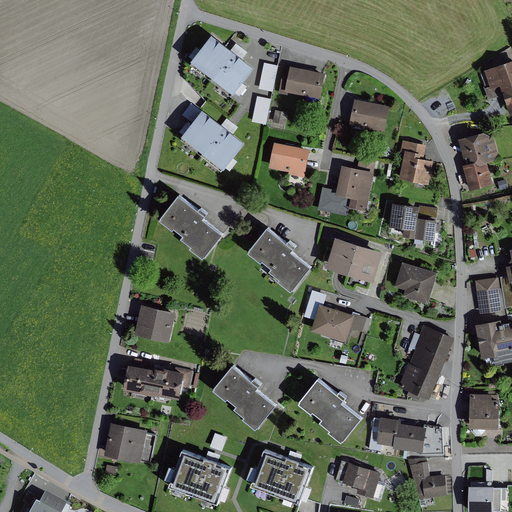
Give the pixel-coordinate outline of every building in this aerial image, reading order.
[(190,63),(232,96),(237,91),(245,81),(256,66),(244,57),(233,48),(214,34),(212,36),(203,47),(202,48),(195,58),(190,63)] [(237,43),(233,48),(244,57),(249,51),(237,43)] [(195,58),(202,48),(198,45),(191,55),(195,58)] [(511,60),(486,70),(486,72),(492,88),(501,84),(505,94),(511,113),(511,60)] [(279,65),(264,62),(259,88),(273,91),(279,65)] [(291,66),(285,65),(279,93),(288,95),(289,90),(321,98),(327,72),(292,65),(291,66)] [(492,88),(486,72),(481,74),(489,99),(505,94),(501,84),(492,88)] [(249,84),(245,81),(237,91),(241,95),(249,84)] [(272,98),(258,95),(252,121),(266,124),(272,98)] [(356,98),(351,123),(386,131),(392,105),(356,98)] [(193,122),(202,111),(192,103),(183,114),(193,122)] [(181,138),(223,171),(227,166),(235,156),(246,141),(234,132),(223,123),(204,109),(202,111),(193,122),(193,123),(185,133),(181,138)] [(289,112),(276,109),(273,122),(286,124),(289,112)] [(227,118),(223,123),(234,132),(239,126),(227,118)] [(185,133),(193,123),(189,120),(181,130),(185,133)] [(485,130),(461,137),(465,157),(467,157),(469,163),(464,164),(471,189),(494,183),(488,161),(495,159),(499,152),(494,137),(485,130)] [(427,144),(404,140),(402,151),(406,152),(401,177),(430,183),(435,160),(424,157),(427,144)] [(311,149),(276,141),(270,167),(290,171),(290,174),(305,177),(311,149)] [(239,159),(235,156),(227,166),(231,170),(239,159)] [(353,163),(352,166),(374,170),(376,160),(360,157),(359,164),(353,163)] [(338,189),(324,186),(319,209),(349,215),(350,207),(367,211),(376,171),(374,170),(352,166),(343,164),(338,189)] [(506,179),(498,181),(501,190),(508,188),(506,179)] [(201,207),(182,192),(160,218),(175,229),(176,228),(185,234),(183,237),(193,245),(192,247),(205,257),(226,231),(207,216),(211,211),(203,205),(201,207)] [(420,216),(421,205),(394,201),(391,225),(405,227),(404,235),(436,240),(437,230),(441,230),(442,223),(438,223),(439,219),(420,216)] [(439,208),(422,205),(421,215),(437,217),(439,208)] [(289,240),(270,225),(249,251),(263,263),(264,261),(273,267),(271,270),(281,278),(280,280),(293,290),(314,264),(295,249),(299,244),(291,238),(289,240)] [(385,249),(337,236),(328,266),(376,280),(385,249)] [(439,271),(404,260),(396,286),(406,289),(404,296),(429,304),(439,271)] [(511,281),(511,282),(510,275),(501,276),(503,287),(500,288),(499,288),(502,308),(506,307),(506,308),(511,306),(511,281)] [(499,277),(477,280),(481,313),(502,310),(502,308),(499,288),(500,288),(499,277)] [(315,319),(312,330),(348,341),(352,328),(356,314),(354,313),(324,304),(327,294),(313,289),(305,316),(315,319)] [(178,311),(143,303),(136,333),(171,341),(178,311)] [(354,312),(354,313),(356,314),(352,328),(363,332),(368,317),(354,312)] [(501,318),(477,323),(484,357),(486,356),(496,355),(497,363),(511,360),(511,327),(511,321),(502,323),(501,318)] [(420,399),(422,395),(431,398),(456,336),(424,324),(399,386),(410,390),(408,394),(420,399)] [(487,365),(497,363),(496,355),(486,356),(487,365)] [(131,362),(125,389),(154,394),(155,393),(181,398),(182,392),(183,392),(184,387),(191,388),(194,370),(176,366),(176,368),(168,366),(167,368),(158,366),(157,367),(155,367),(156,361),(135,357),(134,363),(131,362)] [(254,378),(235,363),(214,389),(228,401),(229,399),(238,405),(236,408),(246,416),(245,418),(258,429),(279,402),(260,387),(264,382),(256,376),(254,378)] [(340,391),(321,376),(300,402),(314,413),(315,411),(324,418),(322,421),(332,429),(331,431),(344,441),(365,415),(346,400),(350,395),(342,389),(340,391)] [(493,392),(471,392),(471,427),(473,427),(473,431),(476,434),(482,435),(486,431),(486,427),(501,427),(502,398),(493,398),(493,392)] [(375,417),(370,449),(382,450),(384,443),(395,445),(395,447),(422,451),(422,454),(445,453),(444,426),(426,423),(425,426),(402,422),(403,419),(383,416),(382,418),(375,417)] [(113,422),(106,454),(142,462),(142,461),(152,463),(158,434),(148,432),(148,429),(113,422)] [(227,437),(216,433),(211,446),(222,450),(227,437)] [(266,448),(253,485),(302,503),(316,466),(301,460),(289,456),(266,448)] [(185,449),(171,485),(220,503),(234,466),(219,461),(207,457),(185,449)] [(209,450),(207,457),(219,461),(221,454),(209,450)] [(291,450),(289,456),(301,460),(303,454),(291,450)] [(409,459),(421,508),(435,505),(434,497),(448,494),(446,474),(430,476),(428,457),(409,459)] [(358,493),(374,498),(375,496),(380,480),(382,472),(343,460),(337,479),(360,486),(358,493)] [(118,466),(108,464),(106,472),(117,474),(118,466)] [(387,482),(380,480),(375,496),(382,498),(387,482)] [(471,485),(470,511),(495,511),(495,510),(502,510),(502,487),(496,487),(496,485),(471,485)] [(35,501),(28,511),(61,511),(66,503),(45,492),(39,503),(35,501)] [(360,499),(347,495),(345,503),(358,507),(360,499)]
